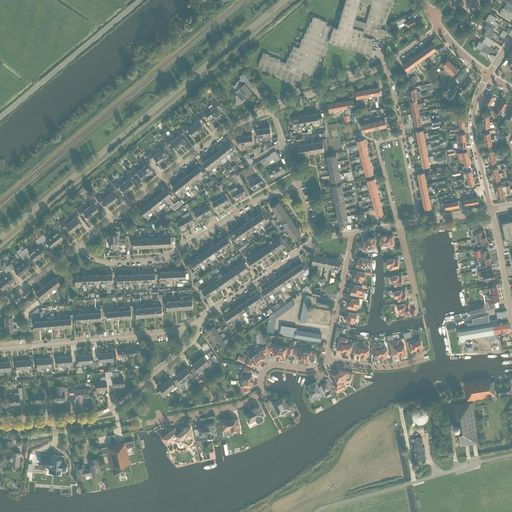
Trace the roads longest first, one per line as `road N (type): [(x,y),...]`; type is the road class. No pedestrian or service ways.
road 1 (tertiary): [(0,238),(284,0)]
road 2 (residential): [(78,246),(103,262),(163,257),(296,185)]
road 3 (unclassified): [(78,246),(226,130),(270,111)]
road 4 (residential): [(0,425),(92,416),(186,346)]
road 5 (residential): [(328,358),(309,371),(270,367),(255,399),(238,406),(148,424)]
road 6 (unclassified): [(0,117),(140,0)]
road 7 (unclassified): [(0,349),(177,332)]
road 8 (residential): [(491,210),(471,124),(488,74)]
road 9 (unclassified): [(202,317),(315,240)]
road 10 (residential): [(352,232),(328,358)]
road 11 (unclassified): [(270,111),(388,65)]
